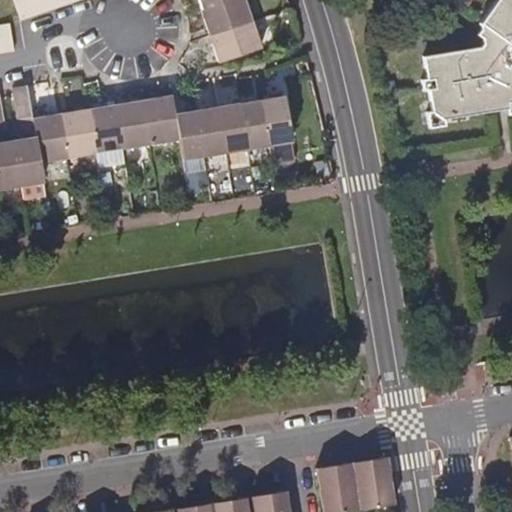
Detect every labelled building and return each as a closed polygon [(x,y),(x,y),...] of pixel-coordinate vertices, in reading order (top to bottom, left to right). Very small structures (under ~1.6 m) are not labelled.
[(234,0),(195,0),(200,12),(234,0)] [(251,24),(242,0),(234,0),(200,12),(209,38),(251,24)] [(503,88),(506,102),(511,101),(511,0),(493,0),(477,22),(481,43),(477,48),(421,57),(425,80),(431,79),(433,87),(426,88),(430,111),(443,120),(492,112),(489,91),(503,88)] [(0,50),(16,47),(11,20),(0,21),(0,50)] [(260,49),(251,24),(209,38),(218,65),(260,49)] [(18,122),(33,120),(29,95),(28,88),(12,90),(14,98),(18,122)] [(506,110),(506,102),(503,88),(489,91),(492,112),(506,110)] [(283,98),(260,102),(268,147),(291,144),(283,98)] [(151,149),(179,144),(175,115),(172,100),(145,104),(151,149)] [(247,151),(268,147),(260,102),(240,105),(247,151)] [(123,153),(151,149),(145,104),(115,108),(123,153)] [(226,154),(247,151),(240,105),(218,109),(226,154)] [(115,108),(88,113),(95,158),(123,153),(115,108)] [(205,158),(226,154),(218,109),(197,112),(205,158)] [(182,162),(205,158),(197,112),(175,115),(179,144),(182,162)] [(88,113),(61,116),(69,162),(95,158),(88,113)] [(61,116),(33,120),(32,120),(36,138),(41,167),(69,162),(61,116)] [(36,138),(14,142),(22,188),(44,184),(41,167),(36,138)] [(14,142),(0,144),(0,189),(0,191),(22,188),(14,142)] [(358,510),(394,505),(386,456),(380,457),(350,462),(358,510)] [(322,511),(346,511),(358,510),(350,462),(316,467),(322,511)] [(254,511),(289,511),(286,489),(252,494),(254,511)] [(213,511),(248,511),(246,496),(212,501),(213,511)] [(178,511),(213,511),(212,501),(177,506),(178,511)]
